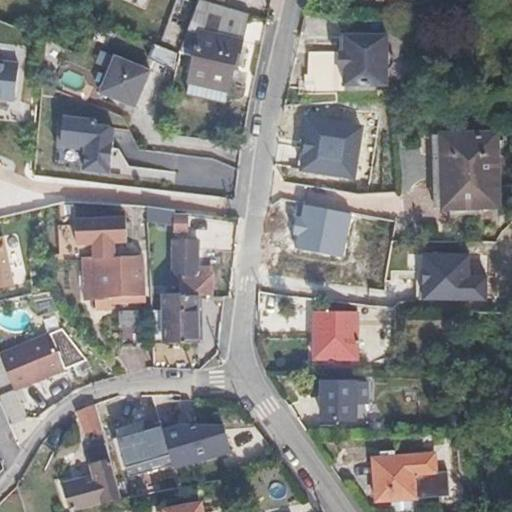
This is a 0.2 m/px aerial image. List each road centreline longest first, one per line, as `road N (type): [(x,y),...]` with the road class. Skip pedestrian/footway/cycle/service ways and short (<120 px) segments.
road 1 (residential): [(294,0),(245,282),(245,378)]
road 2 (residential): [(245,378),(115,385),(87,395),(14,468)]
road 3 (residential): [(245,378),(342,511)]
